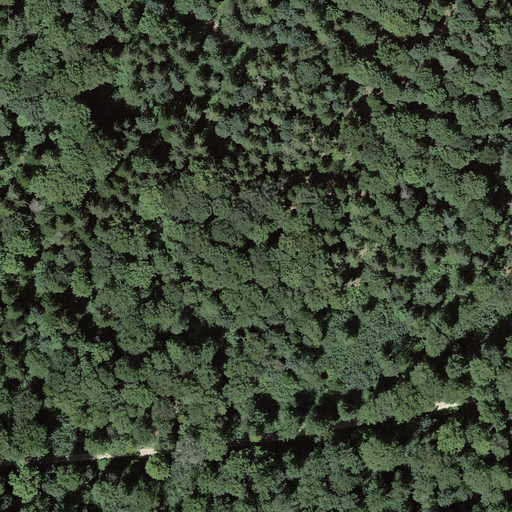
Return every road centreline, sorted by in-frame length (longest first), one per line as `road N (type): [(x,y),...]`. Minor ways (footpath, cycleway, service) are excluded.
road 1 (track): [(0,463),(250,442),(511,389)]
road 2 (track): [(511,17),(431,32),(254,45),(207,25),(181,0)]
